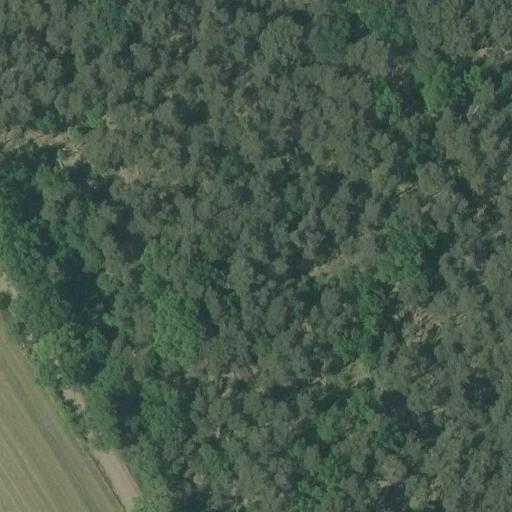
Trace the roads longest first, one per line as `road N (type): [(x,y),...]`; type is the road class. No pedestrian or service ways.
road 1 (track): [(463,120),(329,511)]
road 2 (track): [(0,275),(142,511)]
